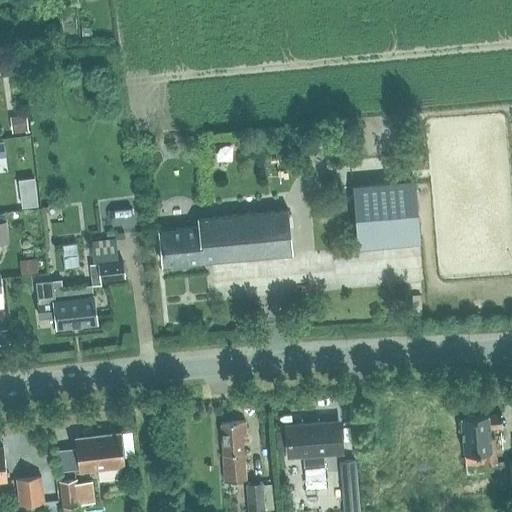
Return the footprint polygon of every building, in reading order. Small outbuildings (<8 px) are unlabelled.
[(27,114),(15,116),(17,131),(29,129),(27,114)] [(307,135),(308,147),(345,144),(344,132),(307,135)] [(353,184),(358,246),(420,241),(414,179),(353,184)] [(23,206),(38,204),(37,191),(21,193),(23,206)] [(200,225),(160,229),(163,265),(209,260),(292,252),(287,208),(206,216),(199,217),(200,225)] [(0,242),(9,241),(8,232),(20,231),(17,212),(0,214),(0,242)] [(36,260),(22,261),(23,271),(37,270),(36,260)] [(123,260),(99,262),(100,279),(125,276),(123,260)] [(52,279),(35,281),(40,316),(56,315),(57,327),(96,322),(93,294),(92,284),(62,287),(61,278),(52,279)] [(8,329),(0,329),(0,343),(10,342),(8,329)] [(459,429),(462,429),(465,464),(496,461),(494,436),(490,436),(489,426),(502,425),(501,413),(488,414),(488,413),(461,415),(461,418),(459,418),(459,429)] [(246,419),(220,421),(225,480),(247,478),(243,432),(247,432),(246,419)] [(338,420),(288,424),(290,455),(303,454),(306,480),(325,479),(324,464),(318,465),(317,453),(341,451),(338,420)] [(125,465),(121,431),(75,436),(79,470),(125,465)] [(340,459),(344,511),(359,511),(355,458),(340,459)] [(41,475),(17,477),(20,504),(44,501),(41,475)] [(76,478),(60,480),(62,505),(79,503),(76,478)] [(248,481),(249,505),(261,504),(260,480),(248,481)]
